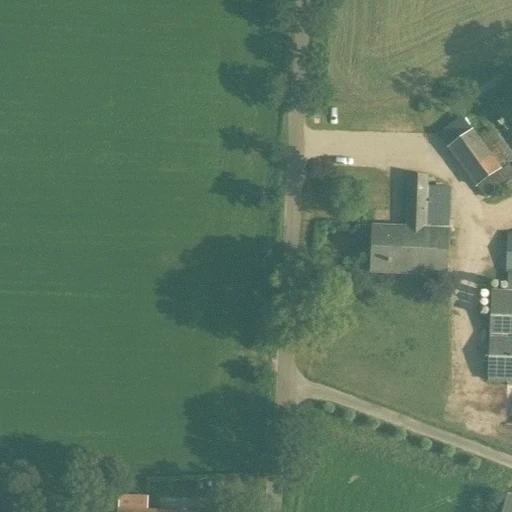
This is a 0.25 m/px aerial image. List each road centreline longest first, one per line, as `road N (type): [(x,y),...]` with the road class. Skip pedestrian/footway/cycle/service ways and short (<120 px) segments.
road 1 (unclassified): [(271,511),(304,0)]
road 2 (unknown): [(296,150),(418,160),(448,171),(464,191),(467,273)]
road 3 (unknown): [(284,380),(511,458)]
